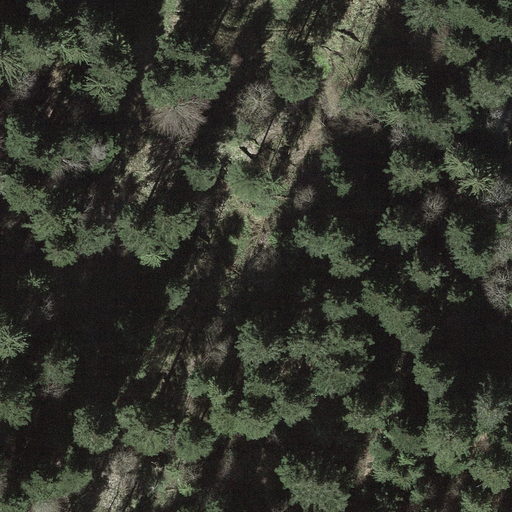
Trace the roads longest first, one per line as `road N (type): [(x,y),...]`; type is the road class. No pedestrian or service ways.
road 1 (track): [(511,100),(499,168),(509,224),(492,309),(375,359),(294,511)]
road 2 (track): [(172,0),(109,206),(96,277),(113,475)]
